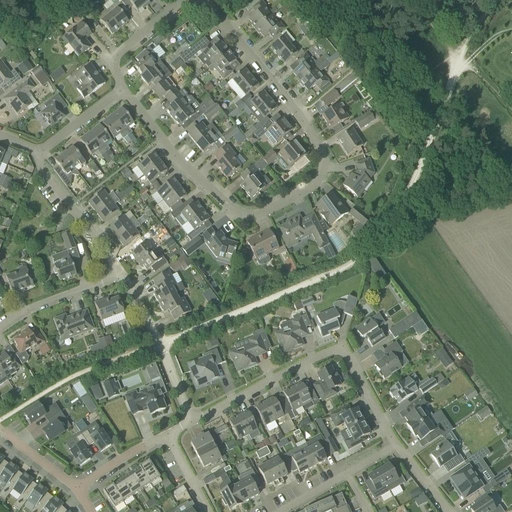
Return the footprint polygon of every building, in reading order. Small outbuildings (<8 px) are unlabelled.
[(97,2),(95,0),(91,0),(83,8),(86,12),(97,2)] [(146,6),(141,0),(118,0),(127,11),(132,6),(137,12),(142,7),(143,9),(146,6)] [(251,25),(254,30),(272,15),(276,12),(274,9),(268,13),(263,8),(265,7),(261,1),(251,9),(256,14),(248,20),(252,24),(251,25)] [(284,15),(290,9),(285,4),(279,9),(284,15)] [(117,9),(109,15),(120,29),(128,22),(117,9)] [(65,22),(70,27),(81,18),(76,12),(65,22)] [(120,29),(109,15),(100,22),(111,35),(120,29)] [(275,18),(272,15),(254,30),(258,35),(260,34),(263,38),(268,34),(272,39),(284,29),(280,24),(277,25),(273,20),(275,18)] [(68,44),(79,57),(90,48),(84,40),(90,35),(81,23),(62,39),(67,45),(68,44)] [(298,29),(303,35),(307,32),(302,26),(298,29)] [(270,48),(277,57),(290,46),(283,37),(270,48)] [(205,65),(208,69),(228,52),(220,43),(213,49),(204,38),(179,58),(183,63),(198,50),(208,63),(205,65)] [(290,46),(277,57),(283,65),(293,57),(296,60),(303,53),(301,50),(297,54),(290,46)] [(134,67),(141,76),(141,77),(154,67),(153,67),(146,57),(148,55),(145,51),(134,59),(138,64),(134,67)] [(228,52),(208,69),(210,72),(214,69),(223,80),(232,72),(228,67),(235,61),(228,52)] [(292,73),(300,82),(325,62),(321,58),(314,63),(314,65),(312,67),(308,62),(310,60),(305,54),(296,62),(300,67),(292,73)] [(170,65),(175,72),(181,67),(183,65),(178,58),(170,65)] [(17,67),(23,76),(32,70),(26,61),(17,67)] [(0,62),(0,88),(8,82),(12,87),(20,81),(13,71),(10,74),(1,62),(0,62)] [(152,83),(156,88),(166,80),(162,75),(160,77),(156,72),(163,67),(159,62),(153,67),(154,67),(141,77),(141,76),(140,78),(148,87),(152,83)] [(325,62),(300,82),(307,91),(314,86),(318,91),(319,91),(321,93),(330,86),(328,83),(324,77),(322,79),(317,73),(319,72),(321,72),(328,66),(325,62)] [(76,89),(77,91),(83,99),(88,96),(104,84),(90,65),(73,78),(80,86),(76,89)] [(30,73),(41,87),(49,81),(38,67),(30,73)] [(60,68),(49,77),(53,82),(64,74),(60,68)] [(231,81),(238,89),(251,78),(244,70),(231,81)] [(168,102),(169,101),(178,93),(174,89),(175,87),(168,78),(166,80),(156,88),(151,91),(159,101),(164,97),(168,102)] [(251,78),(238,89),(244,97),(258,86),(251,78)] [(2,99),(7,106),(9,105),(17,116),(27,108),(29,112),(38,105),(28,92),(34,88),(28,81),(21,86),(2,99)] [(218,86),(221,90),(227,85),(224,81),(218,86)] [(336,89),(339,93),(349,84),(346,81),(336,89)] [(333,90),(319,101),(325,108),(339,97),(333,90)] [(165,111),(172,119),(189,106),(194,101),(191,98),(184,97),(180,92),(178,93),(169,101),(173,105),(165,111)] [(249,103),(256,112),(270,100),(263,92),(249,103)] [(43,106),(46,109),(40,114),(51,128),(65,117),(61,113),(62,111),(67,107),(57,95),(43,106)] [(234,105),(237,109),(242,104),(239,100),(234,105)] [(242,137),(245,140),(251,135),(268,121),(266,118),(277,109),(270,100),(256,112),(263,120),(242,137)] [(189,106),(172,119),(179,128),(188,120),(191,124),(202,116),(198,112),(199,107),(194,101),(189,106)] [(242,104),(237,109),(239,112),(245,107),(242,104)] [(344,111),(345,109),(341,104),(339,104),(321,116),(330,130),(349,118),(344,111)] [(202,115),(207,121),(220,110),(216,105),(202,115)] [(121,108),(112,116),(127,136),(132,133),(128,128),(133,124),(121,108)] [(354,122),(359,130),(374,121),(369,112),(354,122)] [(127,136),(112,116),(102,123),(114,139),(119,135),(127,145),(131,141),(127,136)] [(267,140),(273,146),(276,143),(276,144),(282,138),(285,142),(291,136),(288,133),(292,130),(283,118),(266,132),(270,137),(267,140)] [(187,135),(195,145),(214,129),(211,124),(205,129),(201,124),(187,135)] [(108,157),(108,158),(116,168),(123,163),(121,160),(117,163),(108,151),(109,150),(106,145),(111,141),(99,125),(89,133),(108,157)] [(220,137),(225,143),(238,132),(234,127),(220,137)] [(214,129),(195,145),(203,154),(217,143),(213,138),(218,133),(214,129)] [(337,140),(347,156),(362,146),(352,130),(337,140)] [(105,160),(108,158),(108,157),(89,133),(79,140),(91,156),(97,152),(101,157),(101,156),(105,160)] [(251,135),(245,140),(250,147),(257,141),(251,135)] [(278,155),(282,159),(284,157),(292,166),(305,155),(294,142),(278,155)] [(215,166),(226,179),(240,168),(233,160),(236,157),(227,146),(214,156),(219,162),(215,166)] [(6,154),(10,156),(16,158),(18,153),(8,148),(6,154)] [(63,153),(62,153),(74,168),(79,165),(81,168),(85,164),(72,148),(67,152),(66,152),(63,154),(63,153)] [(271,152),(262,160),(267,166),(277,159),(271,152)] [(74,168),(62,153),(62,154),(62,155),(60,157),(55,162),(58,167),(53,171),(62,182),(70,176),(77,177),(78,175),(73,169),(74,168)] [(136,168),(142,176),(160,163),(153,154),(136,168)] [(267,166),(262,160),(261,159),(240,177),(244,182),(239,186),(251,199),(265,188),(256,177),(259,174),(258,173),(267,166)] [(342,186),(350,192),(357,199),(370,183),(369,181),(374,174),(369,159),(355,164),(357,171),(350,179),(348,178),(342,186)] [(86,167),(89,171),(91,170),(95,167),(91,162),(86,167)] [(160,163),(142,176),(149,185),(167,171),(160,163)] [(1,175),(0,177),(0,181),(8,185),(11,180),(1,175)] [(155,193),(162,201),(179,188),(173,179),(155,193)] [(8,185),(0,181),(0,188),(6,191),(8,185)] [(119,194),(95,213),(103,223),(118,211),(114,205),(119,202),(133,191),(130,186),(119,194)] [(145,188),(138,194),(141,197),(148,192),(145,188)] [(166,212),(169,215),(182,205),(179,201),(186,196),(179,188),(162,201),(168,210),(166,212)] [(87,203),(95,213),(119,194),(117,192),(113,194),(112,193),(107,196),(103,191),(87,203)] [(320,215),(326,223),(327,224),(327,223),(329,227),(348,214),(339,202),(338,203),(332,194),(316,206),(321,214),(320,215)] [(180,215),(186,224),(203,211),(196,202),(186,210),(182,205),(169,215),(173,220),(180,215)] [(348,215),(363,228),(370,219),(355,207),(348,215)] [(203,211),(186,224),(192,232),(186,237),(190,242),(203,232),(199,227),(209,220),(203,211)] [(108,227),(116,237),(136,222),(132,217),(128,221),(124,215),(108,227)] [(323,234),(318,224),(317,224),(313,215),(301,221),(299,216),(289,221),(290,223),(279,229),(284,237),(282,238),(288,249),(297,245),(297,243),(311,236),(318,251),(328,246),(323,234)] [(4,219),(2,226),(8,229),(11,222),(4,219)] [(322,221),(318,224),(323,234),(327,231),(327,229),(322,221)] [(136,222),(116,237),(123,247),(139,235),(135,230),(139,226),(136,222)] [(199,238),(215,258),(222,261),(224,255),(233,258),(237,245),(227,241),(220,231),(215,235),(210,229),(199,238)] [(60,234),(67,252),(75,249),(69,233),(68,231),(60,234)] [(269,231),(246,242),(256,261),(278,250),(269,231)] [(131,254),(137,263),(152,252),(149,247),(152,244),(149,241),(153,238),(149,232),(139,239),(143,245),(131,254)] [(189,243),(180,250),(187,258),(196,250),(189,243)] [(152,252),(137,263),(140,267),(142,266),(146,271),(150,268),(154,274),(167,264),(162,259),(163,258),(160,254),(156,257),(152,252)] [(61,254),(51,258),(54,266),(54,268),(53,270),(54,274),(56,274),(59,282),(76,276),(68,254),(61,256),(61,254)] [(182,255),(168,266),(172,272),(187,261),(182,255)] [(288,269),(292,276),(297,274),(293,267),(288,269)] [(20,291),(33,287),(31,281),(37,279),(33,268),(27,271),(26,270),(6,277),(13,296),(20,293),(20,291)] [(153,294),(159,304),(175,295),(172,288),(176,286),(169,272),(152,281),(156,288),(156,289),(157,292),(153,294)] [(175,295),(159,304),(164,313),(168,311),(170,314),(174,321),(190,312),(183,299),(179,301),(175,295)] [(316,317),(319,325),(316,326),(321,339),(330,335),(329,333),(339,329),(338,326),(342,325),(344,315),(352,317),(357,300),(347,297),(342,315),(337,317),(334,310),(316,317)] [(94,304),(101,322),(123,313),(118,298),(104,303),(103,301),(94,304)] [(216,300),(210,302),(213,309),(219,307),(216,300)] [(302,305),(300,301),(292,304),(296,312),(303,309),(301,305),(302,305)] [(53,320),(62,342),(94,330),(86,311),(74,316),(75,317),(66,320),(65,316),(53,320)] [(274,334),(277,342),(279,341),(284,352),(293,348),(294,350),(301,347),(298,339),(307,336),(304,328),(310,326),(306,315),(301,317),(293,321),(290,322),(292,327),(274,334)] [(355,330),(361,340),(365,338),(371,348),(384,339),(380,332),(379,333),(376,330),(384,324),(378,315),(370,320),(369,318),(360,324),(361,325),(355,330)] [(388,331),(394,340),(415,325),(410,317),(388,331)] [(414,329),(418,336),(425,331),(421,325),(414,329)] [(22,333),(22,334),(13,340),(17,348),(16,348),(19,353),(15,355),(21,366),(27,362),(28,358),(24,352),(35,345),(36,347),(43,342),(36,331),(31,334),(28,329),(22,333)] [(265,350),(259,337),(258,332),(251,334),(253,338),(247,340),(248,344),(228,352),(231,360),(233,360),(237,371),(248,366),(249,368),(257,365),(253,355),(265,350)] [(264,335),(259,337),(265,350),(269,348),(264,335)] [(109,337),(103,339),(107,349),(113,347),(109,337)] [(207,341),(210,348),(218,345),(215,338),(207,341)] [(107,349),(103,339),(97,341),(101,352),(107,349)] [(374,366),(384,380),(401,369),(393,358),(402,353),(395,343),(383,351),(387,357),(374,366)] [(38,350),(42,356),(52,351),(48,344),(38,350)] [(214,367),(222,364),(216,350),(202,356),(203,360),(189,366),(193,377),(192,378),(196,389),(204,386),(204,384),(218,378),(214,367)] [(442,350),(434,355),(439,362),(447,356),(442,350)] [(0,369),(5,377),(7,381),(11,379),(9,377),(16,373),(15,371),(21,368),(14,357),(9,361),(4,353),(0,354),(0,369)] [(338,382),(340,381),(335,371),(333,372),(331,368),(316,375),(320,383),(313,386),(321,402),(336,394),(333,389),(340,386),(338,382)] [(418,389),(422,396),(438,386),(443,382),(444,382),(440,376),(434,379),(418,389)] [(389,391),(390,393),(388,394),(392,399),(394,398),(398,404),(413,395),(413,394),(417,392),(413,386),(415,385),(411,378),(409,379),(408,379),(404,381),(389,391)] [(102,384),(108,399),(119,395),(118,391),(121,390),(118,382),(115,383),(114,380),(102,384)] [(163,400),(161,395),(165,393),(160,380),(149,385),(150,387),(142,390),(143,392),(140,393),(141,395),(136,397),(135,393),(125,397),(132,415),(142,411),(141,408),(147,406),(150,415),(165,409),(161,400),(163,400)] [(23,386),(24,390),(25,391),(33,386),(30,382),(23,386)] [(299,382),(291,387),(302,408),(311,403),(313,407),(319,404),(311,389),(306,391),(302,383),(300,384),(299,382)] [(302,408),(291,387),(283,391),(284,392),(283,393),(287,401),(281,404),(290,421),(297,417),(294,412),(302,408)] [(83,388),(76,393),(80,399),(87,394),(83,388)] [(11,390),(6,393),(9,399),(10,400),(16,397),(15,396),(11,390)] [(463,396),(467,400),(476,395),(473,390),(463,396)] [(100,393),(93,395),(95,401),(102,398),(100,393)] [(88,396),(81,400),(85,406),(92,402),(88,396)] [(405,425),(410,431),(427,420),(421,412),(430,405),(424,396),(405,410),(409,415),(404,418),(408,423),(405,425)] [(274,398),(264,403),(274,422),(284,417),(274,398)] [(47,421),(60,412),(55,404),(49,408),(44,401),(23,415),(30,425),(43,416),(47,421)] [(274,422),(264,403),(255,408),(265,427),(274,422)] [(491,414),(486,407),(477,414),(481,421),(491,414)] [(343,425),(346,431),(364,421),(360,414),(359,414),(356,410),(347,415),(344,409),(328,417),(335,429),(343,425)] [(247,412),(238,417),(248,436),(257,431),(247,412)] [(67,432),(56,416),(45,424),(43,425),(46,431),(38,436),(45,446),(67,432)] [(450,425),(453,430),(469,419),(467,416),(459,421),(458,419),(450,425)] [(248,436),(238,417),(228,422),(238,441),(248,436)] [(320,419),(314,422),(318,430),(324,427),(320,419)] [(75,425),(80,432),(86,428),(81,420),(75,425)] [(427,420),(410,431),(414,438),(417,436),(420,441),(424,438),(428,444),(444,433),(438,425),(433,428),(427,420)] [(364,421),(346,431),(350,439),(344,442),(348,450),(361,443),(359,440),(369,435),(367,430),(368,429),(364,421)] [(110,446),(99,430),(89,436),(86,431),(81,435),(88,447),(94,443),(100,453),(110,446)] [(90,460),(83,450),(88,447),(81,435),(76,439),(79,443),(69,450),(80,467),(90,460)] [(190,444),(197,456),(214,447),(208,435),(190,444)] [(272,436),(267,438),(270,444),(275,442),(272,436)] [(325,461),(320,450),(326,447),(320,436),(305,444),(317,466),(325,461)] [(338,453),(331,439),(324,442),(331,456),(338,453)] [(430,456),(439,469),(445,465),(450,472),(464,462),(454,449),(452,451),(445,441),(437,447),(439,450),(437,451),(435,452),(435,453),(430,456)] [(232,442),(226,444),(229,451),(235,448),(232,442)] [(297,449),(300,454),(308,470),(317,466),(305,444),(297,449)] [(214,447),(197,456),(203,469),(221,459),(220,457),(214,447)] [(472,457),(476,464),(490,455),(485,448),(473,456),(472,457)] [(308,470),(300,454),(297,449),(283,456),(292,473),(297,470),(299,475),(308,470)] [(246,450),(240,453),(243,459),(249,456),(246,450)] [(0,475),(8,465),(0,459),(2,457),(0,455),(0,475)] [(272,483),(274,488),(283,483),(281,479),(286,476),(277,459),(258,469),(267,486),(272,483)] [(159,478),(148,461),(139,467),(150,484),(159,478)] [(12,490),(22,476),(15,470),(16,468),(9,463),(8,465),(0,475),(0,480),(6,486),(0,493),(0,497),(4,501),(12,490)] [(451,485),(455,491),(480,475),(473,464),(449,480),(452,484),(451,485)] [(383,467),(377,470),(389,492),(391,491),(390,490),(397,486),(398,487),(405,483),(401,477),(396,480),(388,466),(384,468),(383,467)] [(150,484),(139,467),(130,474),(141,490),(150,484)] [(223,470),(220,471),(212,475),(215,481),(220,478),(222,483),(221,484),(219,486),(219,489),(219,490),(219,491),(220,494),(223,499),(221,500),(225,507),(226,506),(229,511),(237,507),(236,507),(240,504),(232,489),(232,488),(225,474),(223,470)] [(255,491),(261,488),(251,470),(237,478),(241,484),(249,500),(258,495),(255,491)] [(389,492),(377,470),(370,474),(371,476),(367,478),(370,483),(366,486),(365,486),(368,490),(374,501),(381,497),(380,496),(387,492),(388,493),(389,492)] [(489,482),(493,489),(506,479),(502,473),(489,482)] [(26,501),(37,487),(29,481),(30,479),(24,474),(22,476),(12,490),(20,496),(13,507),(19,511),(27,501),(26,501)] [(141,490),(130,474),(121,480),(132,496),(141,490)] [(480,475),(455,491),(459,498),(460,497),(464,501),(487,485),(480,475)] [(123,503),(132,496),(121,480),(112,486),(123,503)] [(241,484),(232,488),(232,489),(240,504),(249,500),(241,484)] [(41,511),(53,499),(43,491),(45,490),(38,485),(37,487),(26,501),(27,501),(35,507),(31,511),(41,511)] [(123,503),(112,486),(103,492),(114,509),(123,503)] [(172,494),(175,499),(186,492),(182,487),(172,494)] [(487,500),(492,496),(489,491),(472,503),(475,507),(470,510),(470,511),(502,511),(499,506),(493,510),(487,500)] [(324,500),(316,503),(320,511),(348,511),(341,494),(331,499),(330,499),(325,501),(324,500)] [(66,511),(61,507),(59,505),(60,503),(55,497),(53,499),(41,511),(66,511)] [(301,511),(320,511),(316,503),(309,507),(309,508),(303,511),(304,511),(301,511)]
